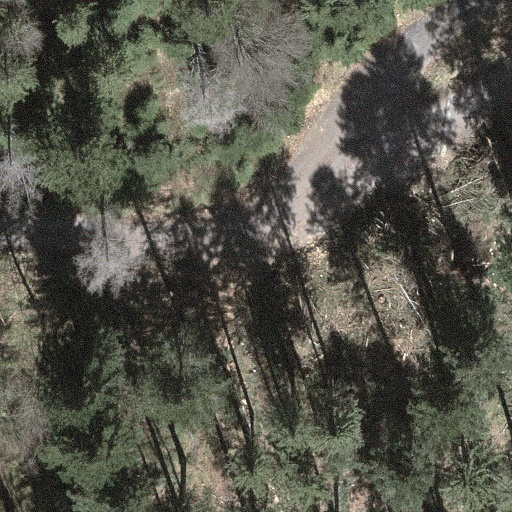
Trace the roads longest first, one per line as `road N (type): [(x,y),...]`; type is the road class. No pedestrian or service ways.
road 1 (track): [(0,235),(102,248),(211,244),(310,209)]
road 2 (track): [(310,209),(363,95),(483,0)]
road 3 (track): [(511,92),(310,209)]
